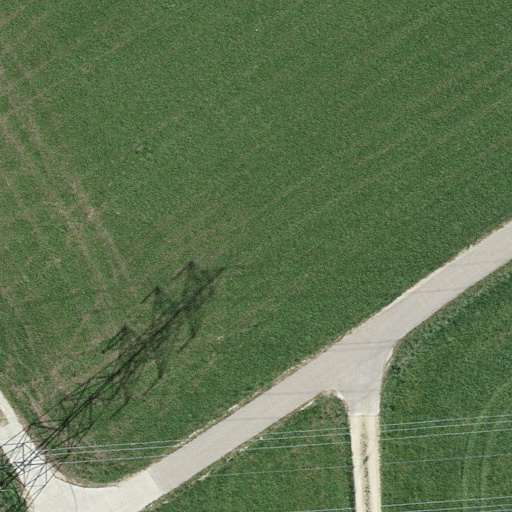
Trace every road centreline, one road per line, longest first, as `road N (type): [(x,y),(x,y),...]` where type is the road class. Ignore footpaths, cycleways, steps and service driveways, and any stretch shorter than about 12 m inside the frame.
road 1 (track): [(89,511),(367,350)]
road 2 (track): [(511,260),(367,350)]
road 3 (track): [(373,511),(367,350)]
road 4 (track): [(82,511),(0,381)]
